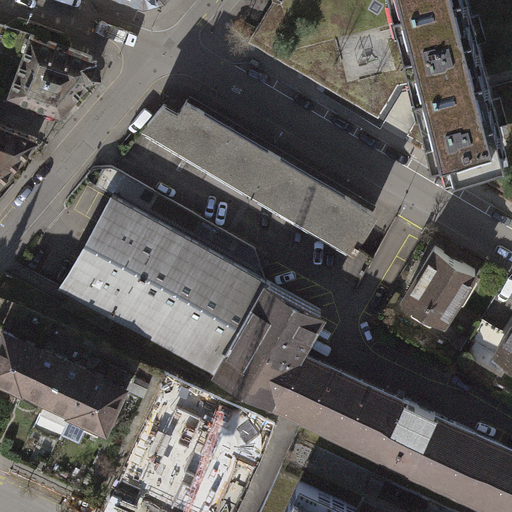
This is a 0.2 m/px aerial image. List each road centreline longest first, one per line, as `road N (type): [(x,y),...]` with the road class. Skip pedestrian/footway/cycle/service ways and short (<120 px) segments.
road 1 (residential): [(158,50),(511,246)]
road 2 (residential): [(158,50),(0,235)]
road 3 (residential): [(31,0),(158,50)]
